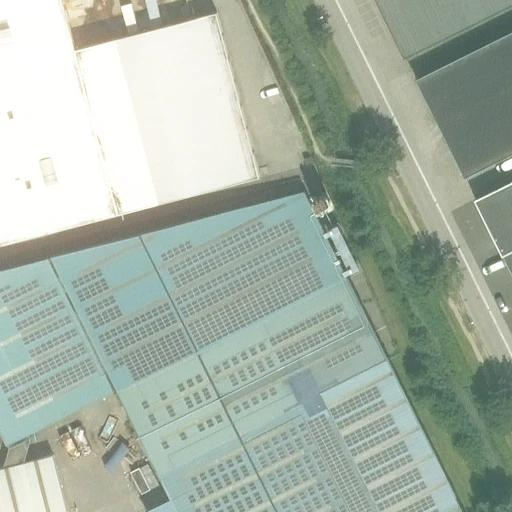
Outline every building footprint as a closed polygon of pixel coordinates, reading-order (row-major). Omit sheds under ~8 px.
[(0,0),(0,244),(118,213),(260,177),(217,12),(75,49),(62,0),(0,0)] [(511,0),(376,0),(405,57),(511,3),(511,0)] [(511,154),(511,30),(416,79),(465,177),(511,154)] [(511,181),(475,199),(503,255),(503,254),(511,272),(511,181)] [(51,256),(0,268),(0,424),(9,442),(10,445),(8,453),(28,448),(31,435),(29,432),(117,388),(118,390),(171,498),(146,510),(147,511),(464,511),(390,361),(388,357),(305,191),(51,256)] [(68,511),(53,454),(25,461),(28,448),(8,453),(5,466),(0,467),(0,511),(68,511)] [(135,463),(142,483),(156,478),(149,458),(135,463)]
